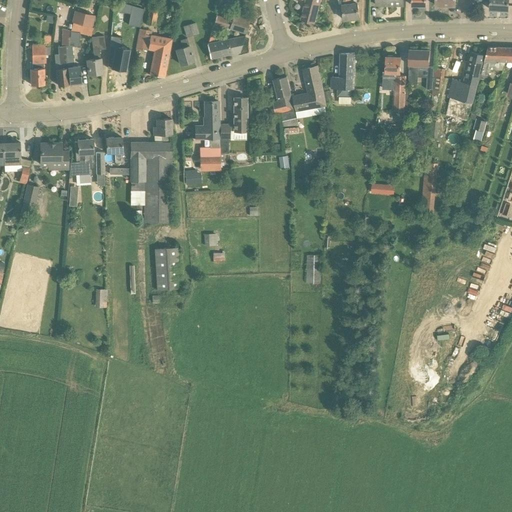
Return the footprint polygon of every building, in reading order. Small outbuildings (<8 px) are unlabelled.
[(320,0),(306,0),(302,20),(314,23),(320,0)] [(358,3),(357,0),(341,0),(345,20),(360,18),(358,3)] [(483,0),(483,1),(491,2),(490,9),(509,11),(509,0),(483,0)] [(140,27),(143,9),(132,6),(131,14),(128,25),(140,27)] [(162,10),(151,8),(148,24),(156,25),(158,15),(161,16),(162,10)] [(75,11),(72,23),(92,28),(95,15),(75,11)] [(219,24),(246,33),(250,21),(233,15),(232,19),(217,15),(207,45),(210,58),(240,51),(245,37),(228,41),(228,40),(213,43),(219,24)] [(69,33),(69,37),(68,46),(66,46),(66,49),(69,84),(82,83),(80,66),(75,67),(73,46),(79,47),(80,33),(90,36),(92,28),(72,23),(69,33)] [(196,23),(184,27),(187,37),(199,33),(196,23)] [(143,48),(155,50),(151,75),(164,77),(171,39),(151,36),(152,31),(146,30),(143,48)] [(62,36),(61,47),(58,47),(61,69),(56,70),(58,85),(69,84),(66,49),(66,46),(68,46),(69,37),(62,36)] [(103,73),(100,49),(106,49),(104,36),(92,38),(95,59),(87,60),(89,75),(103,73)] [(122,38),(111,36),(108,68),(113,69),(114,68),(125,70),(129,49),(120,47),(122,38)] [(181,40),(183,48),(176,50),(181,65),(194,61),(190,46),(187,38),(181,40)] [(32,46),(33,63),(33,69),(31,69),(32,85),(45,85),(44,68),(44,62),(46,62),(46,46),(32,46)] [(504,71),(507,62),(507,48),(488,47),(480,78),(487,80),(489,73),(491,73),(491,70),(504,71)] [(418,64),(429,64),(430,51),(410,50),(409,84),(418,85),(418,64)] [(472,52),(464,82),(453,80),(448,97),(450,98),(446,115),(452,117),(444,148),(450,149),(448,156),(457,158),(469,112),(470,112),(485,56),(472,52)] [(354,90),(355,53),(341,54),(340,77),(331,77),(331,89),(337,89),(337,97),(353,97),(353,90),(354,90)] [(385,81),(395,81),(393,111),(404,112),(406,76),(400,76),(401,57),(387,57),(385,81)] [(293,96),(297,111),(326,105),(318,66),(304,70),(309,93),(293,96)] [(435,68),(433,89),(440,90),(442,77),(444,77),(445,69),(435,68)] [(279,101),(273,103),(269,103),(272,114),(275,113),(294,109),(287,77),(274,80),(279,101)] [(234,98),(233,125),(220,125),(220,154),(229,154),(229,139),(245,139),(246,131),(247,132),(247,98),(234,98)] [(196,139),(211,139),(211,148),(214,148),(214,156),(201,156),(201,170),(220,169),(219,102),(205,102),(206,127),(196,127),(196,139)] [(299,126),(297,116),(296,111),(281,114),(283,128),(299,126)] [(421,215),(433,216),(437,176),(439,163),(435,163),(439,122),(438,114),(429,114),(421,215)] [(474,129),(476,129),(484,132),(487,121),(477,118),(474,129)] [(162,135),(162,142),(171,142),(171,134),(172,134),(172,119),(157,119),(157,127),(154,127),(154,135),(162,135)] [(413,122),(413,126),(415,129),(419,129),(422,126),(422,122),(420,119),(416,119),(413,122)] [(482,141),(484,132),(476,129),(473,139),(482,141)] [(116,153),(116,164),(123,163),(122,137),(107,138),(108,153),(116,153)] [(70,176),(91,174),(90,164),(88,164),(87,154),(94,153),(93,139),(78,140),(78,143),(75,143),(76,160),(80,160),(80,163),(71,163),(70,176)] [(131,157),(171,157),(173,157),(173,142),(171,142),(162,142),(131,142),(131,157)] [(4,143),(5,165),(5,172),(22,171),(20,178),(27,180),(30,168),(23,167),(21,167),(21,158),(20,143),(4,143)] [(40,154),(41,165),(61,165),(61,169),(69,169),(68,152),(62,152),(62,144),(42,144),(42,154),(40,154)] [(104,152),(96,152),(96,174),(105,174),(104,152)] [(281,170),(290,168),(288,156),(279,157),(281,170)] [(131,175),(131,182),(145,183),(145,157),(131,157),(131,175)] [(171,222),(171,157),(145,157),(145,183),(145,222),(171,222)] [(188,171),(189,183),(196,182),(195,171),(188,171)] [(39,187),(28,184),(23,203),(35,206),(39,187)] [(372,193),(395,194),(396,184),(373,184),(372,193)] [(77,207),(77,198),(70,197),(69,206),(77,207)] [(204,234),(204,246),(216,246),(216,234),(204,234)] [(157,290),(182,288),(179,247),(154,249),(157,290)] [(307,255),(306,284),(321,284),(322,255),(307,255)] [(96,289),(95,302),(107,302),(107,289),(96,289)]
